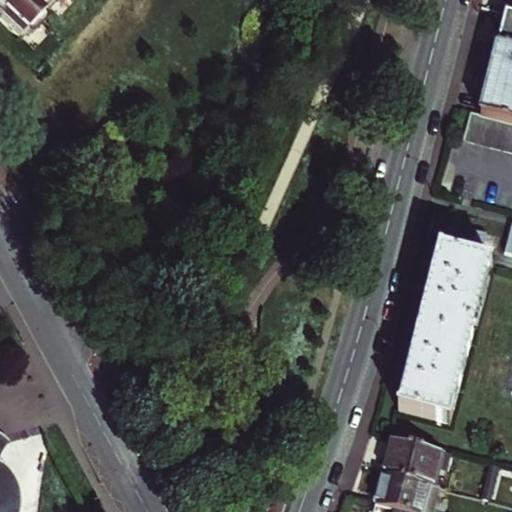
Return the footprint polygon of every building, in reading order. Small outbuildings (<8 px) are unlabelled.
[(0,0),(0,23),(16,38),(20,34),(37,16),(50,2),(51,0),(0,0)] [(511,0),(505,0),(501,16),(508,18),(511,18),(511,0)] [(40,18),(37,16),(20,34),(23,36),(29,36),(40,24),(40,18)] [(511,18),(508,18),(500,49),(511,51),(511,18)] [(483,116),(511,124),(511,51),(500,49),(483,116)] [(511,124),(483,116),(471,113),(463,142),(511,154),(511,124)] [(42,184),(32,189),(41,206),(51,200),(42,184)] [(450,424),(491,266),(442,253),(409,384),(402,412),(450,424)] [(432,487),(440,454),(391,442),(383,475),(432,487)] [(483,500),(491,466),(488,466),(480,499),(483,500)] [(0,511),(14,511),(15,510),(13,494),(7,478),(0,469),(0,511)] [(375,505),(394,510),(400,511),(433,511),(440,489),(432,487),(383,475),(375,505)]
